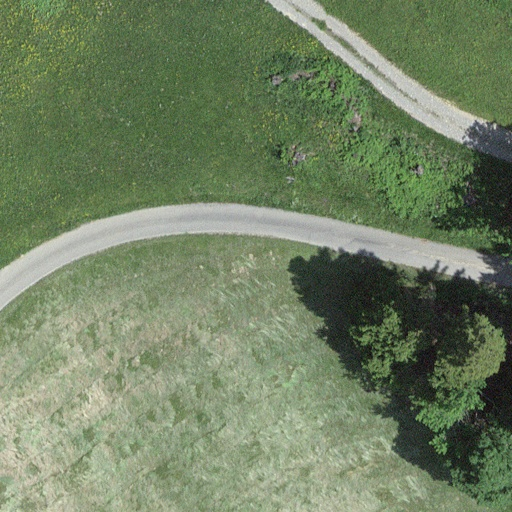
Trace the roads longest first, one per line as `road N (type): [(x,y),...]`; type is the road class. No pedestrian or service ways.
road 1 (track): [(0,295),(16,278),(73,250),(157,219),(254,218),(442,265),(511,274)]
road 2 (track): [(511,146),(400,94),(288,0)]
